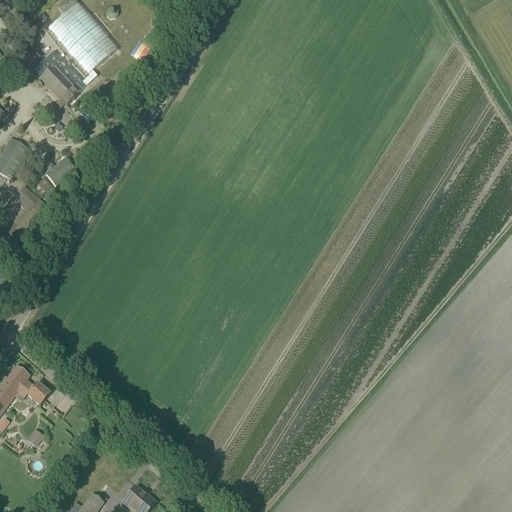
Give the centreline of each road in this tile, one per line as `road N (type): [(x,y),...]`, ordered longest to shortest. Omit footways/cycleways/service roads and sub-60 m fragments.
road 1 (unclassified): [(9,336),(225,0)]
road 2 (unclassified): [(210,511),(9,336)]
